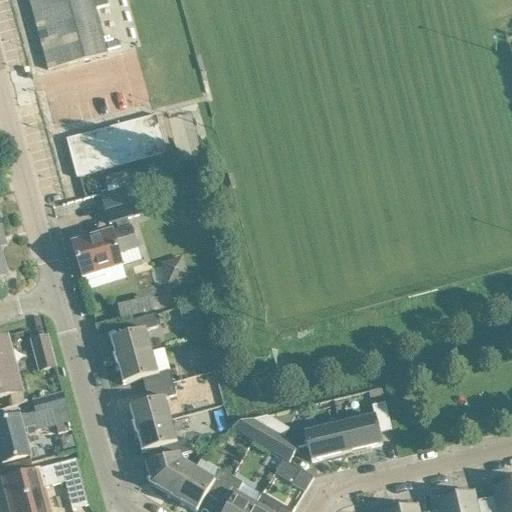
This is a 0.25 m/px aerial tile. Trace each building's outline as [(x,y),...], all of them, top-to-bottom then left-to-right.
[(29,0),(48,71),(107,55),(92,0),(29,0)] [(131,7),(116,9),(121,43),(136,41),(131,7)] [(157,116),(86,135),(67,140),(77,179),(167,155),(157,116)] [(122,180),(143,177),(142,167),(120,171),(122,180)] [(200,174),(191,176),(194,184),(202,182),(200,174)] [(110,225),(139,217),(132,193),(103,202),(110,225)] [(132,227),(112,233),(73,245),(83,280),(124,267),(120,254),(139,248),(132,227)] [(178,260),(182,270),(198,264),(194,254),(178,260)] [(175,275),(174,262),(152,264),(154,277),(175,275)] [(154,316),(146,318),(127,323),(130,335),(111,341),(116,358),(113,358),(115,364),(153,353),(147,331),(157,328),(154,316)] [(181,343),(189,368),(225,358),(217,333),(181,343)] [(0,398),(22,393),(7,337),(0,339),(0,398)] [(40,372),(55,368),(47,337),(32,341),(40,372)] [(158,374),(153,353),(115,364),(116,369),(119,369),(123,386),(143,380),(146,392),(173,384),(170,371),(158,374)] [(191,391),(227,387),(225,369),(189,373),(191,391)] [(173,384),(146,392),(149,404),(130,409),(134,426),(132,426),(134,432),(171,421),(166,399),(176,396),(173,384)] [(72,432),(62,395),(43,400),(34,403),(36,412),(20,416),(0,421),(0,456),(2,464),(31,456),(24,429),(35,427),(36,432),(55,427),(57,436),(72,432)] [(340,426),(347,455),(383,447),(380,434),(392,431),(385,404),(372,407),(375,417),(340,426)] [(177,443),(171,421),(134,432),(135,437),(138,437),(142,454),(162,448),(165,460),(181,455),(192,453),(188,440),(177,443)] [(291,463),(298,446),(253,421),(231,429),(291,463)] [(311,464),(347,455),(340,426),(304,434),(311,464)] [(181,455),(165,460),(145,465),(150,482),(148,483),(149,488),(155,491),(156,489),(183,462),(181,455)] [(15,506),(16,511),(49,511),(43,490),(65,484),(73,511),(88,507),(76,461),(3,480),(10,507),(15,506)] [(171,501),(175,504),(196,470),(183,462),(156,489),(172,499),(171,501)] [(216,481),(196,470),(175,504),(180,506),(182,504),(194,511),(197,511),(207,496),(218,502),(232,478),(221,472),(216,481)] [(314,479),(300,471),(292,485),(305,493),(314,479)] [(242,484),(232,478),(218,502),(228,508),(225,511),(253,511),(257,506),(236,494),(242,484)] [(257,479),(252,490),(269,497),(273,486),(257,479)] [(496,498),(486,500),(488,511),(511,511),(511,484),(494,488),(496,498)] [(473,493),(455,498),(458,511),(488,511),(486,500),(476,503),(473,493)] [(437,502),(440,511),(438,511),(458,511),(455,498),(437,502)]
